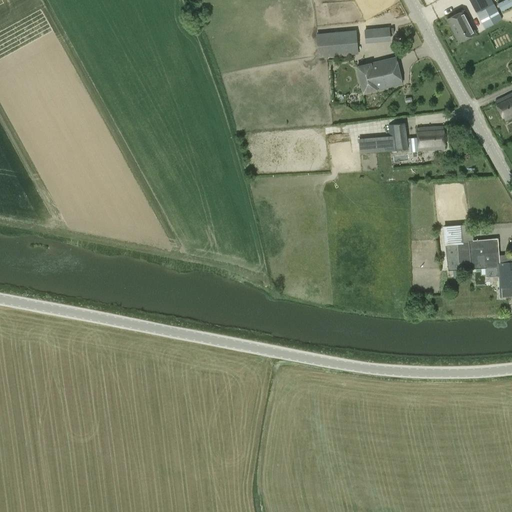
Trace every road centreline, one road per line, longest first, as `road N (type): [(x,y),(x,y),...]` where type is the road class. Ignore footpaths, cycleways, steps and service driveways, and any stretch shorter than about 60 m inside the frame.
road 1 (tertiary): [(511,370),(446,376),(353,368),(0,302)]
road 2 (tertiary): [(511,186),(409,0)]
